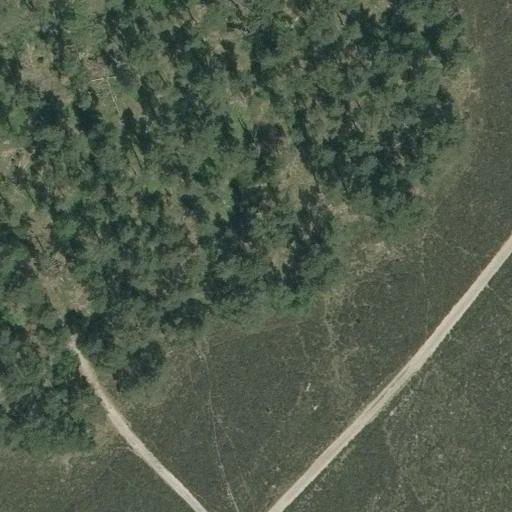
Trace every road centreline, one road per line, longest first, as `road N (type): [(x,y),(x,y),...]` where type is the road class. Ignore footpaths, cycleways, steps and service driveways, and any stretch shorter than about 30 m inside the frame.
road 1 (track): [(511,245),(275,511)]
road 2 (track): [(0,238),(50,302),(88,382),(123,432),(200,511)]
